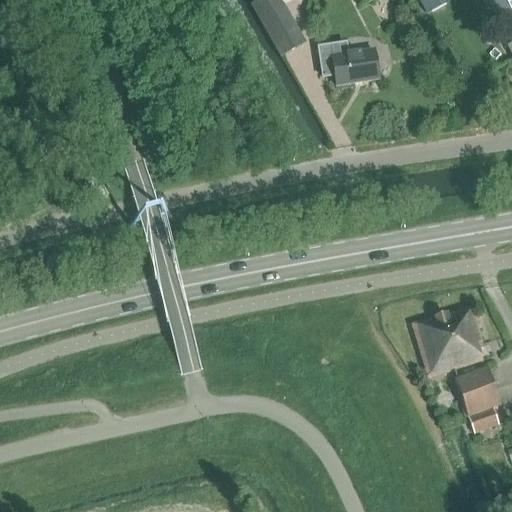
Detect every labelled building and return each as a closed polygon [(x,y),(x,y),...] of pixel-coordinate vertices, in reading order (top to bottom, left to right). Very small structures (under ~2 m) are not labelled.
[(450,0),(419,0),(426,13),(451,0),(450,0)] [(511,10),(506,0),(482,0),(503,37),(511,31),(511,10)] [(284,4),(259,18),(280,56),(280,57),(305,43),(284,4)] [(318,48),(323,78),(324,78),(324,77),(335,75),(337,87),(379,80),(374,50),(347,55),(345,45),(320,49),(319,48),(318,48)] [(472,309),(412,326),(427,378),(482,362),(478,347),(483,345),(472,309)] [(455,381),(462,401),(475,435),(500,425),(493,409),(501,406),(487,369),(455,381)]
